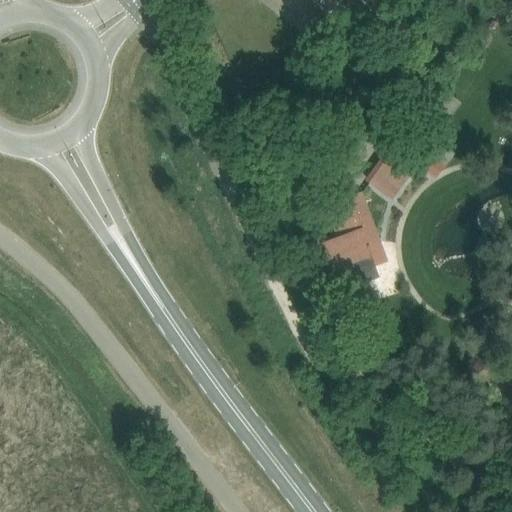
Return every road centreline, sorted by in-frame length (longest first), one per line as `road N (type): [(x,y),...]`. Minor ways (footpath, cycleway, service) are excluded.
road 1 (track): [(510,511),(311,343),(210,149)]
road 2 (unclassified): [(0,239),(84,316),(235,511)]
road 3 (primary): [(48,145),(101,233),(194,356)]
road 4 (primary): [(194,356),(72,133)]
road 5 (primary): [(310,511),(194,356)]
